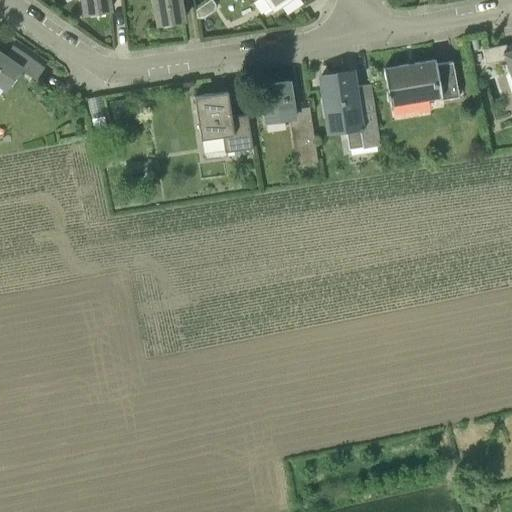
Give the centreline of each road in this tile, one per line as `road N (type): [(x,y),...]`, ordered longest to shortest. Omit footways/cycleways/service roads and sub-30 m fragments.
road 1 (residential): [(381,35),(124,71),(91,63),(0,1)]
road 2 (residential): [(511,10),(381,35)]
